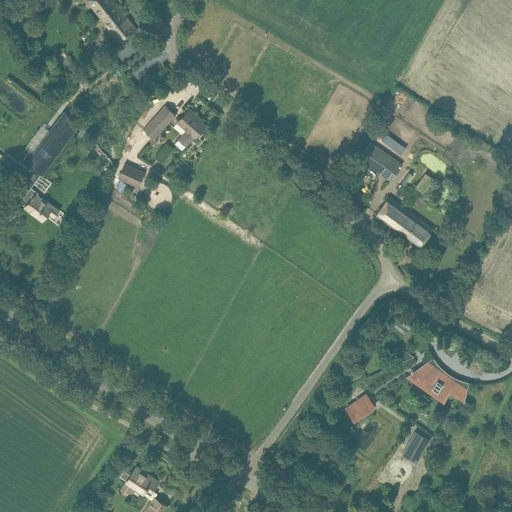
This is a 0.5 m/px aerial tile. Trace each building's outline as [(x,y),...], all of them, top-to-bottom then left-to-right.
[(12,1),(11,0),(0,0),(0,11),(3,13),(12,1)] [(112,0),(87,0),(121,42),(136,30),(112,0)] [(175,114),(165,105),(143,129),(153,138),(150,141),(153,144),(158,140),(155,137),(175,114)] [(198,122),(193,118),(195,116),(188,109),(177,121),(186,129),(178,139),(186,145),(189,142),(194,136),(195,137),(205,125),(200,120),(198,122)] [(30,155),(25,162),(31,166),(32,164),(38,169),(37,171),(42,175),(81,123),(72,116),(68,121),(60,115),(49,130),(30,155)] [(371,141),(359,158),(391,180),(402,164),(371,141)] [(137,187),(145,171),(124,162),(117,177),(137,187)] [(409,170),(406,174),(416,182),(419,178),(409,170)] [(432,178),(426,174),(423,178),(429,182),(432,178)] [(50,205),(36,194),(38,191),(31,186),(22,198),(27,202),(25,206),(43,219),(48,212),(54,217),(59,210),(51,204),(50,205)] [(433,228),(389,196),(376,214),(420,246),(433,228)] [(432,355),(430,350),(429,351),(430,353),(432,357),(433,358),(406,375),(444,402),(449,391),(464,402),(469,383),(474,384),(477,384),(477,383),(472,383),(467,381),(462,380),(457,378),(453,376),(449,373),(445,370),(441,367),(438,363),(435,359),(432,355)] [(366,392),(345,407),(355,420),(376,406),(366,392)] [(416,430),(402,454),(417,462),(431,439),(416,430)] [(135,468),(122,489),(127,493),(133,484),(143,491),(142,492),(150,497),(155,501),(156,499),(160,492),(154,488),(159,481),(150,475),(148,478),(141,473),(141,472),(135,468)] [(155,501),(147,511),(166,511),(169,507),(156,499),(155,501)]
